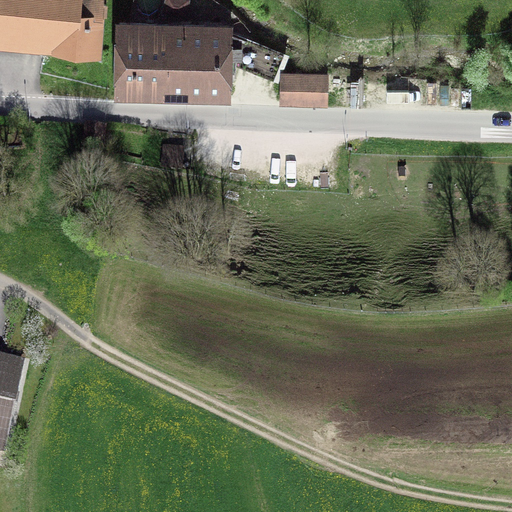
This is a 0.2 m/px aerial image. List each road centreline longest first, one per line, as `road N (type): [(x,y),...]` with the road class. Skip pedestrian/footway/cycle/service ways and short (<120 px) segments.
road 1 (tertiary): [(511,128),(0,108)]
road 2 (track): [(511,504),(462,501),(289,451),(80,339)]
